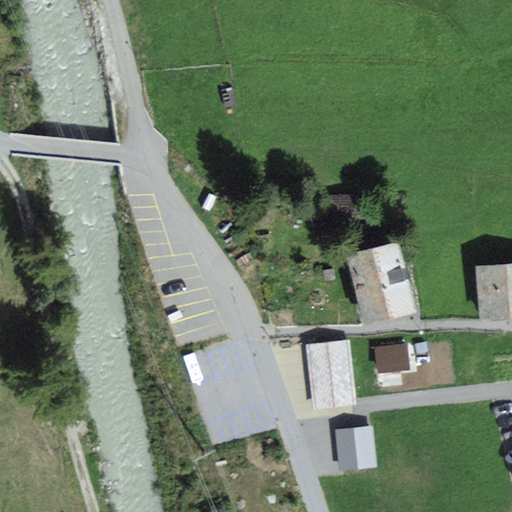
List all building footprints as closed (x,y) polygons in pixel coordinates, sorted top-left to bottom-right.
[(370,188),(321,188),(321,214),(370,215),(370,188)] [(411,312),(392,240),(343,253),(363,325),(411,312)] [(511,266),(476,269),(479,316),(511,314),(511,266)] [(411,342),(377,344),(379,367),(412,365),(411,342)] [(354,409),(349,343),(306,347),(312,413),(354,409)] [(372,427),(335,430),(339,471),(376,467),(372,427)]
